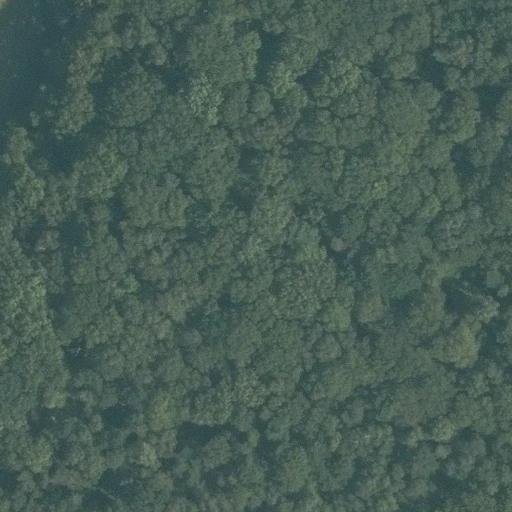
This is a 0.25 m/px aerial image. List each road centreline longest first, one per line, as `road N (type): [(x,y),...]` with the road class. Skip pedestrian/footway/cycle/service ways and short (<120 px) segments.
road 1 (track): [(0,170),(50,111),(61,0)]
road 2 (track): [(121,511),(66,456),(0,419)]
